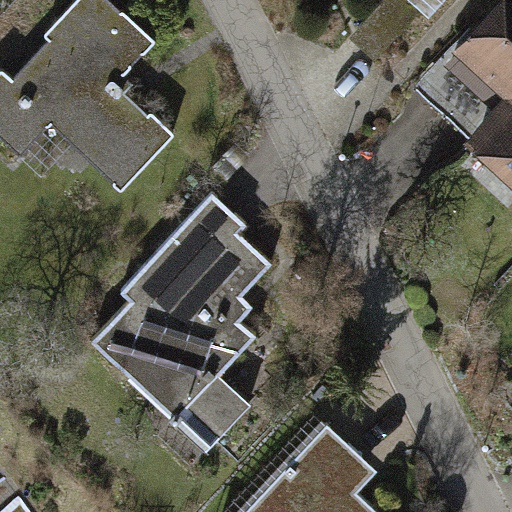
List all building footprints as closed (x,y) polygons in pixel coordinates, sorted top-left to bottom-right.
[(161,40),(119,0),(75,0),(0,80),(0,139),(27,165),(62,128),(125,188),(176,133),(121,82),(161,40)] [(378,49),(426,12),(416,0),(384,0),(356,22),(378,49)] [(511,0),(500,0),(458,45),(511,95),(472,137),(511,174),(511,0)] [(248,227),(213,195),(122,294),(131,302),(92,344),(217,458),(262,409),(225,375),(261,336),(246,322),(259,308),(242,293),(271,262),(241,235),(248,227)] [(379,473),(328,425),(247,511),(376,511),(359,495),(379,473)] [(31,511),(22,500),(5,511),(31,511)]
